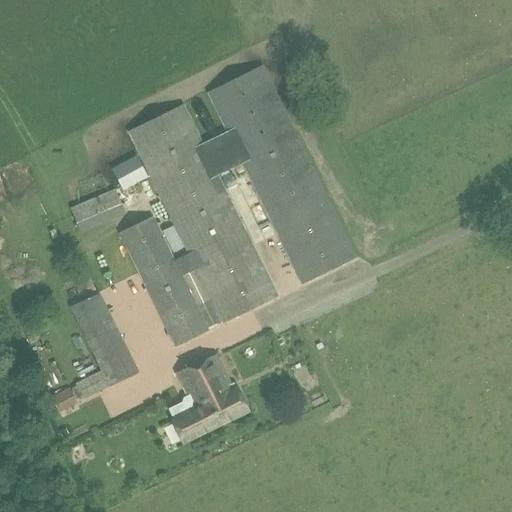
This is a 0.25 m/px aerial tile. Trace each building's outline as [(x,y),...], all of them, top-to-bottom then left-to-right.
[(303,285),(357,259),(264,67),(209,93),(228,132),(203,144),(184,106),(130,132),(190,255),(197,269),(223,324),(277,297),(219,177),(244,165),(303,285)] [(81,234),(113,221),(127,215),(116,190),(71,209),(74,216),(81,234)] [(197,269),(190,255),(175,263),(154,218),(121,234),(175,347),(208,332),(182,277),(197,269)] [(102,371),(76,384),(82,395),(84,399),(139,372),(121,336),(91,351),(102,371)] [(183,442),(248,411),(238,391),(235,392),(217,355),(177,374),(189,401),(170,410),(175,421),(173,422),(183,442)] [(74,399),(69,388),(51,397),(59,412),(77,404),(74,399)] [(67,428),(60,430),(63,436),(69,434),(67,428)]
